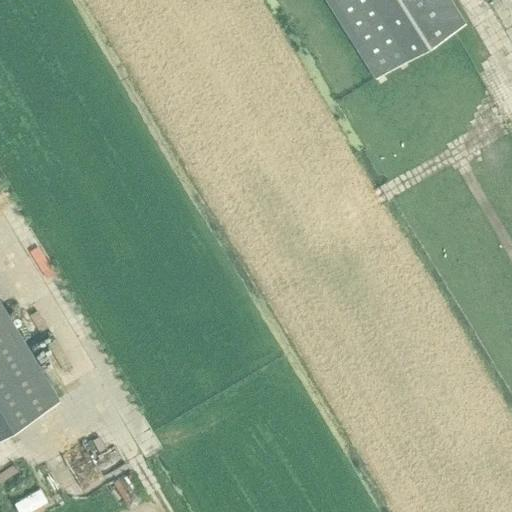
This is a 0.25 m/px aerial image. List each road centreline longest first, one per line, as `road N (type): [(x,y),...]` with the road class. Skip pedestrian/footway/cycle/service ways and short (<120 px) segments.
road 1 (track): [(166,511),(103,401),(0,250)]
road 2 (track): [(511,253),(455,155),(376,199)]
